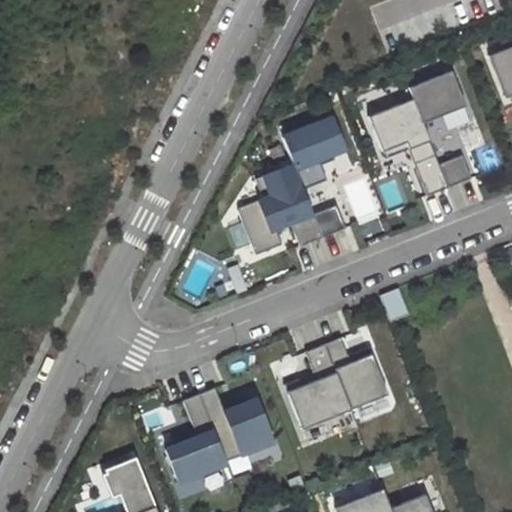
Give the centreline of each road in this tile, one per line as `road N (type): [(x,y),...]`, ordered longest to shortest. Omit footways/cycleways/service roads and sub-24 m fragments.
road 1 (residential): [(96,325),(147,350),(176,349),(511,214)]
road 2 (unclassified): [(96,325),(262,0)]
road 3 (unclassified): [(0,511),(96,325)]
